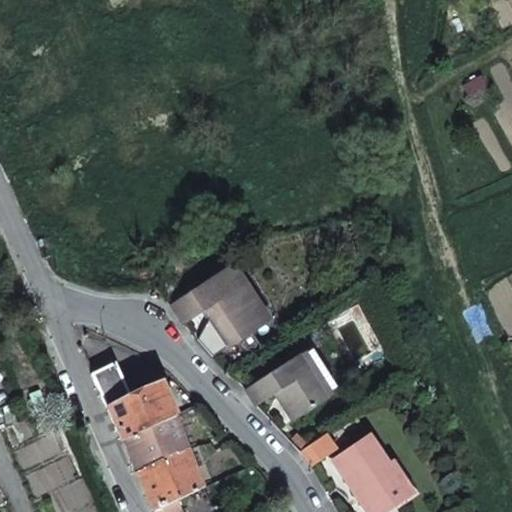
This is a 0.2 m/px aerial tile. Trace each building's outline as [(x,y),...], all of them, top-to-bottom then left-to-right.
[(232,268),(172,307),(183,323),(204,308),(229,346),(267,321),(232,268)] [(279,392),(297,419),(324,401),(296,357),(245,390),(256,407),(279,392)] [(91,375),(122,440),(122,441),(173,416),(172,415),(159,384),(140,362),(118,373),(114,364),(91,375)] [(122,441),(152,511),(181,511),(177,501),(203,489),(173,416),(122,441)] [(299,451),(309,467),(335,450),(324,435),(299,451)] [(369,439),(334,459),(367,511),(384,511),(404,498),(385,469),(387,468),(369,439)]
